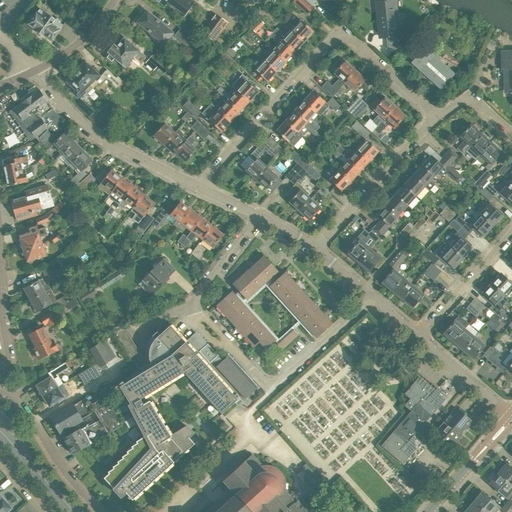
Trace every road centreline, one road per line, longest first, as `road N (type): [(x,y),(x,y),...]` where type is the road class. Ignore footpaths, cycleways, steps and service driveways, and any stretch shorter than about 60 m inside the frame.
road 1 (residential): [(257,216),(195,308),(270,387),(373,295)]
road 2 (residential): [(201,188),(337,37),(355,41),(438,117)]
road 3 (residential): [(201,188),(85,131),(34,72)]
road 4 (residential): [(314,248),(438,117)]
road 5 (residential): [(100,511),(25,409),(0,388)]
road 6 (residential): [(419,335),(511,237)]
road 7 (tertiary): [(429,511),(510,418)]
road 8 (residential): [(510,418),(419,335)]
